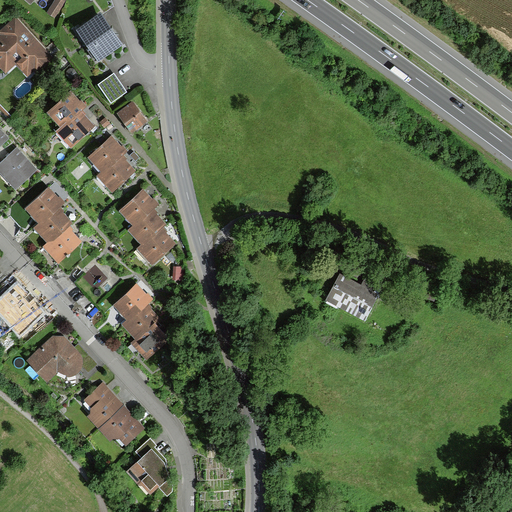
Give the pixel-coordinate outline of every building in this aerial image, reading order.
[(67,0),(54,0),(48,11),(58,17),(67,0)] [(101,9),(76,26),(98,58),(123,41),(101,9)] [(236,26),(248,33),(253,30),(255,27),(240,16),(237,20),(236,26)] [(5,37),(0,41),(0,60),(8,69),(18,60),(31,75),(51,57),(16,18),(1,32),(5,37)] [(114,71),(98,82),(111,101),(127,90),(114,71)] [(51,110),(65,126),(82,111),(87,106),(74,91),(51,110)] [(152,119),(135,100),(121,112),(138,131),(152,119)] [(65,126),(60,131),(74,146),(96,126),(82,111),(65,126)] [(0,126),(0,150),(12,139),(0,126)] [(93,157),(107,170),(122,156),(128,150),(114,137),(93,157)] [(16,149),(0,164),(0,167),(21,188),(38,170),(16,149)] [(107,170),(101,176),(116,192),(137,172),(122,156),(107,170)] [(50,187),(28,208),(43,224),(59,207),(65,203),(50,187)] [(123,211),(139,227),(155,210),(162,204),(146,188),(123,211)] [(75,222),(59,207),(43,224),(38,229),(54,244),(70,227),(75,222)] [(135,230),(146,241),(160,228),(166,222),(155,210),(139,227),(135,230)] [(84,241),(70,227),(54,244),(50,248),(64,262),(84,241)] [(146,241),(140,247),(156,263),(176,244),(160,228),(146,241)] [(365,284),(339,272),(325,299),(369,321),(379,300),(390,305),(398,288),(370,274),(365,284)] [(13,282),(0,294),(0,327),(5,332),(12,324),(21,333),(39,316),(23,300),(27,296),(13,282)] [(117,304),(133,320),(151,303),(155,298),(140,282),(117,304)] [(129,323),(142,336),(160,320),(163,317),(151,303),(133,320),(129,323)] [(142,336),(137,341),(150,356),(173,336),(160,320),(142,336)] [(54,336),(28,359),(47,381),(62,368),(73,374),(86,365),(80,350),(64,336),(54,336)] [(99,429),(124,405),(103,383),(84,400),(91,408),(90,413),(87,416),(99,429)] [(146,428),(124,405),(99,429),(110,441),(113,439),(119,439),(126,446),(146,428)] [(157,446),(130,471),(150,492),(157,486),(166,495),(176,486),(170,480),(171,462),(157,446)]
